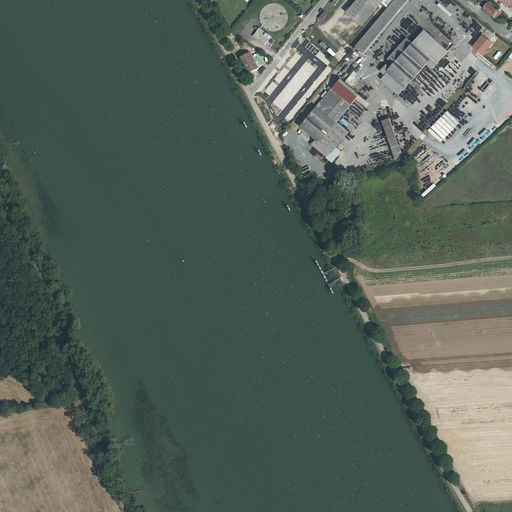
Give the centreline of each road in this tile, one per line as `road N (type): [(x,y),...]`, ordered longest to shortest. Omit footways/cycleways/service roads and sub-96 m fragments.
road 1 (track): [(200,0),(470,511)]
road 2 (track): [(334,260),(382,267),(511,258)]
road 3 (unknown): [(416,0),(368,70),(382,98),(348,149)]
road 4 (residential): [(325,0),(248,92)]
